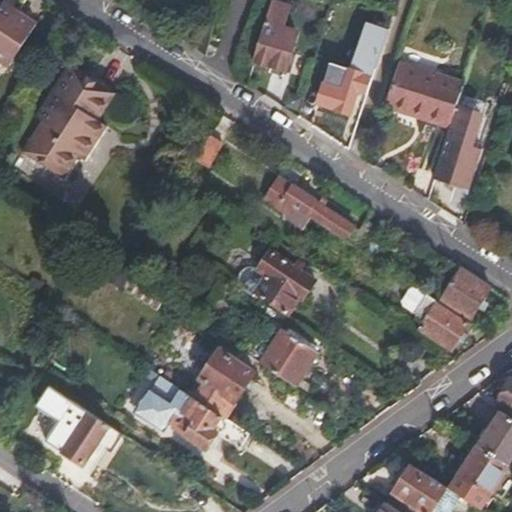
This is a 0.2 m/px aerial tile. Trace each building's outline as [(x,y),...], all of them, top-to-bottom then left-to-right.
[(0,10),(0,64),(4,67),(32,24),(11,11),(8,15),(0,10)] [(195,21),(187,46),(202,56),(211,26),(195,21)] [(273,69),(286,29),(265,22),(251,62),(273,69)] [(349,70),(372,77),(387,31),(364,24),(349,70)] [(296,32),(286,29),(273,69),(283,72),(296,32)] [(408,115),(421,71),(395,63),(381,106),(408,115)] [(83,162),(104,130),(106,126),(98,122),(105,111),(115,95),(69,64),(59,80),(50,94),(34,118),(41,122),(20,152),(62,179),(77,157),(83,162)] [(367,95),(372,77),(349,70),(329,64),(318,104),(353,115),(360,93),(367,95)] [(460,83),(421,71),(408,115),(447,126),(453,106),(460,83)] [(378,115),(405,124),(408,115),(381,106),(378,115)] [(447,126),(444,136),(431,176),(468,188),(483,142),(470,137),(477,114),(453,106),(447,126)] [(408,115),(405,124),(444,136),(447,126),(408,115)] [(222,144),(207,135),(193,160),(208,168),(222,144)] [(348,245),(358,230),(278,177),(262,200),(285,214),(283,217),(300,229),(306,220),(289,209),(290,206),(308,217),(348,245)] [(376,229),(364,222),(358,230),(346,248),(370,264),(379,250),(368,242),(376,229)] [(264,280),(253,296),(291,322),(314,287),(282,265),(271,257),(258,276),(264,280)] [(489,289),(459,269),(438,302),(468,321),(489,289)] [(451,356),(469,329),(406,287),(394,305),(420,324),(416,331),(451,356)] [(282,337),(260,369),(293,391),(315,359),(282,337)] [(186,398),(221,421),(251,377),(216,353),(186,398)] [(186,398),(158,380),(151,391),(157,395),(141,418),(162,432),(171,418),(190,432),(186,438),(205,451),(206,449),(210,451),(216,451),(218,446),(217,440),(213,437),(216,434),(239,449),(246,437),(221,421),(186,398)] [(511,382),(496,407),(503,411),(511,417),(511,382)] [(132,412),(141,418),(157,395),(151,391),(148,388),(132,412)] [(83,467),(109,428),(70,402),(45,441),(83,467)] [(479,447),(508,466),(511,460),(511,417),(503,411),(479,447)] [(509,467),(508,466),(479,447),(460,476),(490,496),(509,467)] [(411,468),(387,503),(399,511),(442,511),(453,496),(411,468)] [(380,511),(399,511),(387,503),(380,511)]
